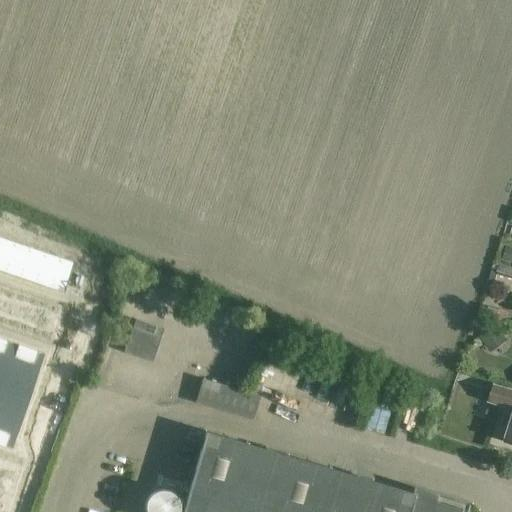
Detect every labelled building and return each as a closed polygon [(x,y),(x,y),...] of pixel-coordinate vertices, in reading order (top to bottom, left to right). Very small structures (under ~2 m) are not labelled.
[(497,275),(511,279),(511,268),(495,263),(491,280),(495,281),(497,275)] [(482,306),(479,317),(500,323),(503,312),(482,306)] [(135,319),(124,352),(153,362),(164,329),(135,319)] [(494,324),(477,336),(486,348),(503,336),(494,324)] [(274,375),(308,384),(315,357),(281,348),(274,375)] [(347,396),(357,399),(365,377),(355,374),(347,396)] [(261,397),(202,379),(195,404),(253,421),(261,397)] [(511,425),(505,442),(511,443),(511,390),(496,386),(490,404),(508,409),(503,423),(511,425)] [(462,511),(463,509),(444,503),(435,501),(437,495),(414,488),(412,494),(209,434),(185,511),(462,511)] [(179,511),(180,511),(180,508),(180,505),(179,502),(178,499),(176,497),(174,495),(171,493),(169,492),(166,491),(163,491),(160,491),(157,492),(154,493),(152,495),(150,497),(148,499),(147,502),(146,505),(146,508),(146,511),(179,511)]
